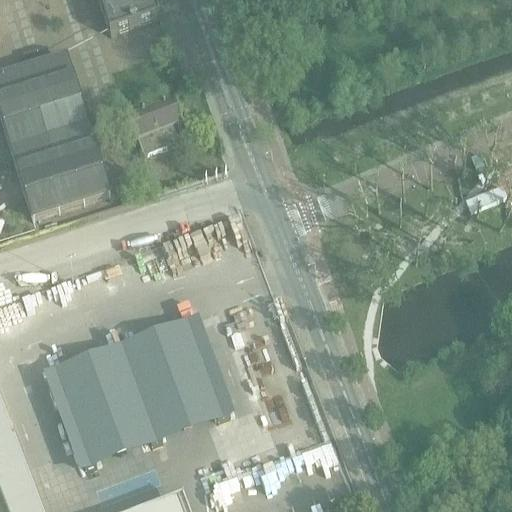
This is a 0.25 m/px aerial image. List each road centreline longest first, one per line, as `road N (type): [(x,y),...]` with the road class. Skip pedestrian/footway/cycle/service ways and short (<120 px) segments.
road 1 (unknown): [(213,289),(47,347),(28,366),(73,503),(191,466)]
road 2 (tertiary): [(391,511),(279,232)]
road 3 (residential): [(279,232),(511,129)]
road 4 (unknown): [(0,106),(204,32)]
road 5 (unknown): [(213,289),(243,372),(250,425),(231,451),(191,466)]
